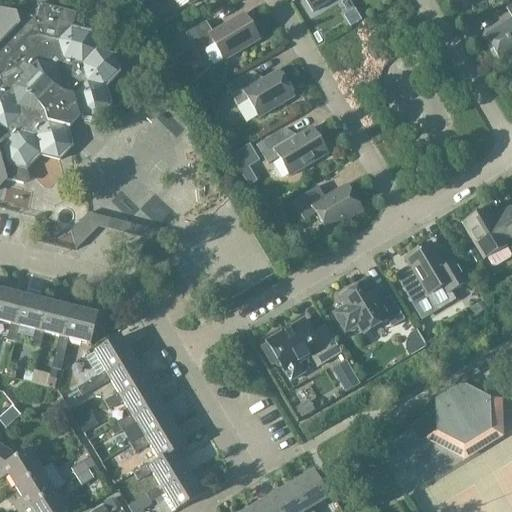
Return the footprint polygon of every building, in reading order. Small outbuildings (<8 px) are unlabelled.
[(304,0),(312,13),(329,3),(328,0),(304,0)] [(26,170),(40,156),(59,161),(72,147),(67,127),(79,115),(98,120),(111,107),(105,87),(119,73),(114,55),(96,51),(90,31),(72,26),(75,13),(37,3),(34,17),(0,8),(0,184),(5,180),(23,184),(28,178),(26,170)] [(511,20),(511,21),(485,37),(500,63),(511,56),(511,5),(505,9),(511,20)] [(224,61),(259,40),(243,15),(212,33),(206,22),(186,34),(198,54),(214,44),(224,61)] [(178,44),(167,50),(173,60),(184,54),(178,44)] [(259,118),(293,98),(278,72),(256,84),(250,73),(226,87),(237,106),(248,100),(259,118)] [(290,178),(327,156),(311,129),(289,143),(282,132),(256,147),(268,166),(279,159),(290,178)] [(230,156),(230,157),(236,167),(236,166),(255,155),(249,145),(230,156)] [(325,200),(319,191),(318,188),(293,203),(304,222),(316,215),(327,234),(362,213),(346,187),(325,200)] [(487,210),(464,225),(485,260),(487,258),(492,266),(496,267),(510,259),(511,255),(506,247),(508,246),(508,245),(511,242),(511,212),(511,210),(493,221),(487,210)] [(292,231),(280,212),(268,219),(279,238),(292,231)] [(76,250),(99,227),(107,218),(88,213),(71,231),(76,250)] [(409,267),(395,276),(413,306),(427,298),(445,286),(450,294),(468,283),(456,263),(445,269),(431,244),(405,260),(409,267)] [(379,305),(366,283),(340,299),(345,308),(333,315),(345,334),(357,327),(362,336),(387,321),(392,329),(404,321),(390,298),(379,305)] [(0,290),(0,323),(10,326),(6,341),(16,343),(20,328),(16,327),(23,296),(0,290)] [(23,296),(16,327),(20,328),(35,332),(31,348),(40,350),(44,334),(40,333),(48,302),(23,296)] [(48,302),(40,333),(44,334),(59,338),(55,353),(64,356),(68,340),(65,339),(72,308),(67,307),(50,303),(48,302)] [(481,303),(470,310),(474,316),(484,310),(481,303)] [(72,308),(65,339),(68,340),(89,346),(97,314),(72,308)] [(268,346),(262,350),(272,366),(278,363),(284,373),(290,383),(304,375),(298,364),(317,353),(319,357),(324,365),(341,355),(325,327),(319,330),(312,335),(304,322),(267,344),(268,346)] [(391,339),(401,349),(410,341),(400,330),(391,339)] [(121,338),(94,354),(94,355),(105,373),(107,376),(134,360),(121,338)] [(55,353),(51,369),(58,371),(60,371),(64,356),(55,353)] [(96,379),(91,382),(96,390),(110,381),(118,395),(120,398),(147,382),(137,365),(134,360),(107,376),(105,373),(96,379)] [(16,372),(0,368),(0,369),(0,376),(14,380),(16,372)] [(91,382),(77,390),(82,398),(96,390),(91,382)] [(118,395),(104,403),(109,411),(123,403),(131,416),(133,420),(160,404),(150,387),(147,382),(120,398),(118,395)] [(437,400),(437,410),(412,427),(422,442),(437,432),(464,446),(488,430),(488,399),(461,385),(437,400)] [(131,416),(117,424),(122,433),(136,425),(144,438),(146,442),(173,426),(163,409),(160,404),(133,420),(131,416)] [(144,438),(130,446),(135,455),(149,447),(158,463),(176,453),(186,448),(176,431),(173,426),(146,442),(144,438)] [(0,481),(9,476),(16,488),(42,472),(29,450),(18,457),(0,445),(0,481)] [(148,465),(133,474),(138,482),(152,474),(160,488),(162,491),(189,475),(179,458),(176,453),(158,463),(150,468),(148,465)] [(81,462),(69,469),(75,480),(87,472),(81,462)] [(21,511),(55,492),(42,472),(16,488),(23,500),(14,506),(17,511),(21,511)] [(86,473),(75,480),(79,487),(90,480),(86,473)] [(288,488),(302,511),(313,511),(312,510),(328,500),(313,473),(288,488)] [(160,488),(146,496),(150,504),(155,501),(165,495),(174,511),(176,511),(202,497),(192,479),(189,475),(162,491),(160,488)] [(302,511),(288,488),(266,501),(272,511),(302,511)] [(55,492),(21,511),(66,511),(60,502),(66,498),(60,489),(55,492)] [(272,511),(266,501),(247,511),(272,511)] [(111,502),(94,511),(113,511),(116,511),(111,502)] [(137,502),(128,507),(130,511),(142,511),(137,502)]
